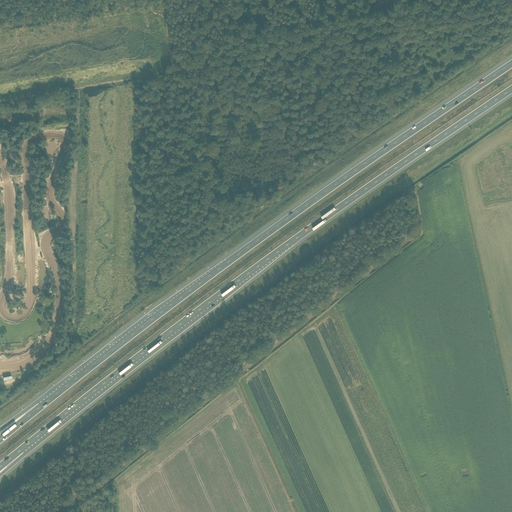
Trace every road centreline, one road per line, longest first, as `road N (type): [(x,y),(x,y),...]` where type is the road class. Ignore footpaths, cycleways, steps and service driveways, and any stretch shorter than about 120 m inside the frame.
road 1 (motorway): [(20,449),(287,244),(511,89)]
road 2 (motorway): [(511,63),(271,230),(39,407)]
road 3 (track): [(511,8),(0,101)]
